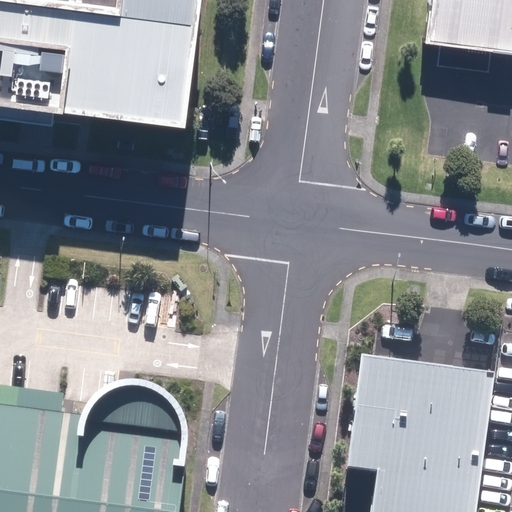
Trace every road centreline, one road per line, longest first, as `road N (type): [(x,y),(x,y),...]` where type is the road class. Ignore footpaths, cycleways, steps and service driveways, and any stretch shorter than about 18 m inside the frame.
road 1 (unclassified): [(0,184),(295,221)]
road 2 (unclassified): [(295,221),(259,511)]
road 3 (unclassified): [(326,0),(295,221)]
road 4 (unclassified): [(295,221),(511,251)]
